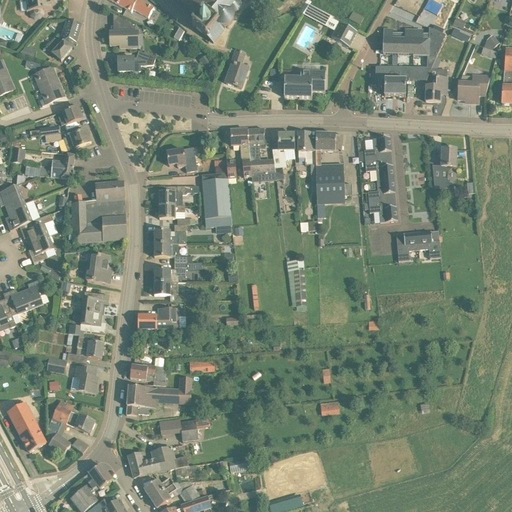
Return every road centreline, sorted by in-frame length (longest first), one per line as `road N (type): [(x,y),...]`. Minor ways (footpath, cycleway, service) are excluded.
road 1 (tertiary): [(100,450),(115,412),(135,242),(131,179),(107,107)]
road 2 (residential): [(107,107),(229,123),(343,121)]
road 3 (residential): [(343,121),(343,92),(393,0)]
